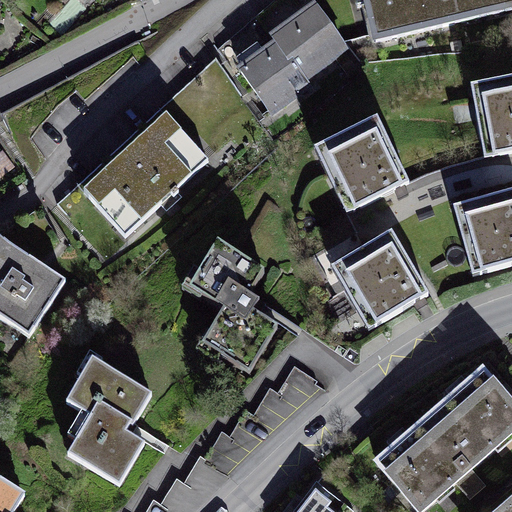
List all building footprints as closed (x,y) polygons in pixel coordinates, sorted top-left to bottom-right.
[(268,36),(230,65),(274,123),(312,94),(306,85),(346,55),(304,0),(296,0),(261,27),(268,36)] [(511,0),(361,0),(373,43),(511,7),(511,0)] [(511,149),(511,87),(477,94),(489,154),(511,149)] [(164,116),(82,186),(129,240),(211,170),(164,116)] [(376,128),(320,155),(348,212),(404,185),(376,128)] [(78,193),(59,210),(106,261),(125,245),(78,193)] [(511,200),(459,214),(475,275),(511,265),(511,200)] [(272,272),(215,239),(187,286),(224,308),(202,344),(251,372),(279,326),(250,309),(272,272)] [(66,285),(0,240),(0,319),(29,339),(66,285)] [(388,245),(336,276),(369,331),(421,300),(388,245)] [(511,393),(480,359),(373,457),(423,511),(424,511),(511,432),(511,393)] [(94,414),(69,458),(121,487),(145,445),(128,436),(151,395),(94,363),(72,402),(94,414)] [(12,511),(23,496),(0,480),(0,511),(12,511)] [(340,505),(319,490),(302,511),(329,511),(327,510),(340,505)] [(511,511),(511,492),(492,511),(511,511)]
